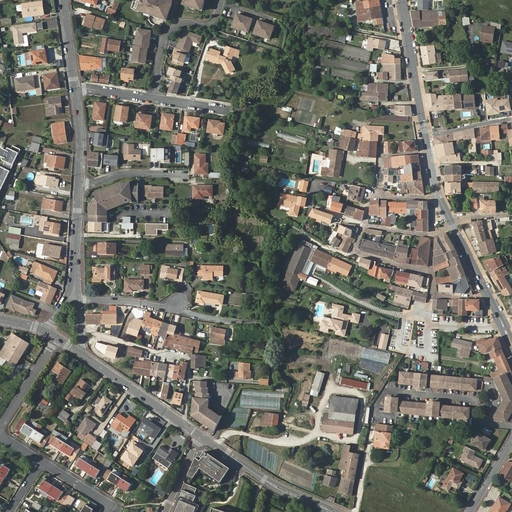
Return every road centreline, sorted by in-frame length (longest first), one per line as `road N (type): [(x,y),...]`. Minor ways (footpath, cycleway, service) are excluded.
road 1 (secondary): [(511,341),(440,197),(425,134)]
road 2 (tertiary): [(199,435),(333,511)]
road 3 (tertiary): [(82,354),(199,435)]
road 4 (residential): [(157,98),(166,35),(182,22),(210,25),(222,0)]
road 5 (secondary): [(425,134),(403,0)]
